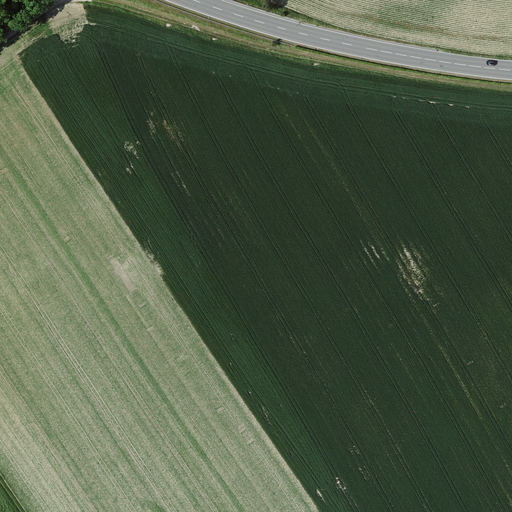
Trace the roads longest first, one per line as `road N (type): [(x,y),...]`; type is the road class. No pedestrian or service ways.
road 1 (track): [(152,0),(210,30),(511,92)]
road 2 (secondary): [(511,67),(374,48),(202,0)]
